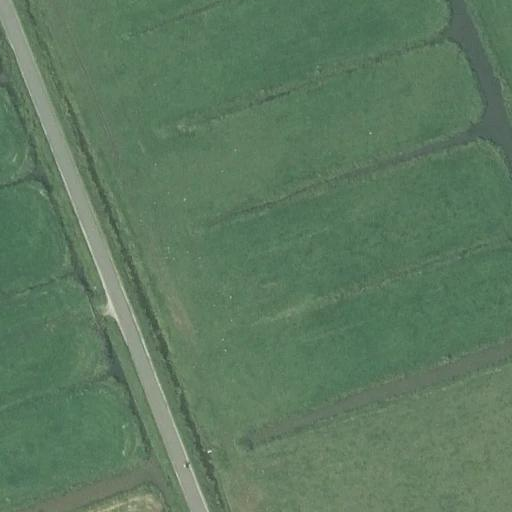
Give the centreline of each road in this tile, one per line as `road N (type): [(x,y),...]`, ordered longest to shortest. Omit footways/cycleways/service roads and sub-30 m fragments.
road 1 (unclassified): [(202,511),(1,0)]
road 2 (track): [(121,304),(0,342)]
